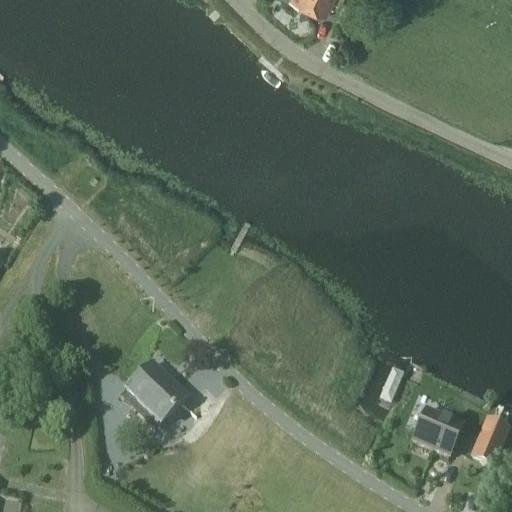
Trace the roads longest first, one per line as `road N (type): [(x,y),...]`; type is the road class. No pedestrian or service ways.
road 1 (unclassified): [(420,511),(318,449),(229,372),(0,146)]
road 2 (tertiary): [(511,164),(307,64),(233,0)]
